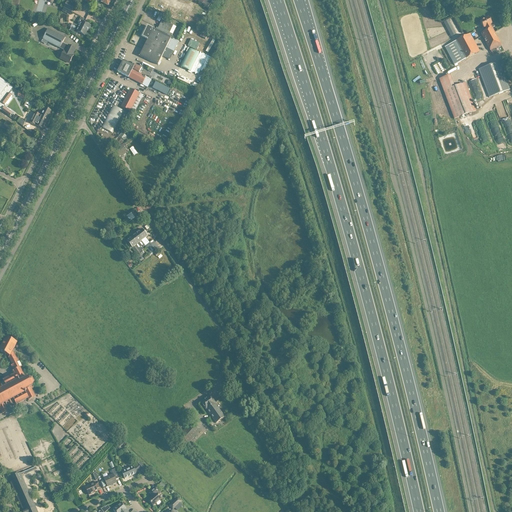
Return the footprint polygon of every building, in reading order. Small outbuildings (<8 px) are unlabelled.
[(40,0),(38,14),(45,15),(48,0),(40,0)] [(67,2),(64,8),(71,12),(75,6),(67,2)] [(501,45),(494,32),(492,28),(495,27),(492,23),(488,17),(480,21),(484,28),(485,27),(487,30),(481,34),(490,51),(501,45)] [(173,25),(162,20),(161,23),(163,24),(159,32),(147,26),(142,37),(148,40),(139,56),(157,65),(173,35),(169,33),(173,25)] [(448,20),(443,23),(451,37),(456,34),(448,20)] [(77,25),(77,26),(73,24),(73,25),(72,25),(71,27),(71,28),(69,31),(73,33),(72,34),(76,35),(78,32),(84,36),(88,29),(90,26),(82,21),(79,26),(77,25)] [(48,29),(43,39),(60,48),(60,47),(66,50),(65,51),(64,51),(60,59),(69,63),(73,55),(72,55),(75,49),(68,45),(68,46),(62,43),(65,38),(48,29)] [(470,34),(445,47),(454,65),(480,52),(470,34)] [(480,68),(492,97),(511,89),(511,88),(501,60),(480,68)] [(149,76),(148,78),(139,73),(139,72),(140,73),(142,69),(141,69),(142,68),(135,64),(134,67),(123,61),(117,72),(147,87),(152,77),(149,76)] [(450,75),(439,79),(454,119),(476,111),(465,83),(454,87),(450,75)] [(0,78),(0,109),(1,110),(4,105),(1,103),(9,93),(13,88),(0,78)] [(130,111),(139,93),(130,89),(121,107),(130,111)] [(9,93),(1,103),(4,105),(12,96),(9,93)] [(5,105),(7,107),(15,98),(13,96),(5,105)] [(124,111),(113,106),(101,127),(112,133),(124,111)] [(4,107),(1,111),(10,117),(12,113),(4,107)] [(39,114),(39,115),(35,113),(30,123),(42,129),(52,111),(45,108),(41,115),(39,114)] [(0,121),(0,126),(8,132),(10,129),(0,121)] [(114,150),(112,152),(112,153),(113,154),(114,154),(115,156),(115,157),(116,158),(120,156),(121,157),(128,152),(127,151),(128,150),(124,144),(122,146),(121,145),(120,146),(128,136),(123,132),(118,138),(117,137),(114,142),(115,143),(115,144),(119,147),(114,150)] [(128,170),(123,173),(130,183),(132,182),(132,177),(128,170)] [(142,229),(136,234),(141,241),(143,240),(144,241),(146,239),(145,238),(147,237),(142,229)] [(141,241),(136,234),(131,237),(137,245),(135,246),(137,248),(142,255),(144,253),(142,251),(143,250),(142,247),(144,245),(141,241)] [(137,245),(131,237),(127,241),(129,244),(127,245),(130,249),(132,248),(139,257),(142,255),(137,248),(135,246),(137,245)] [(147,249),(155,243),(153,240),(145,246),(147,249)] [(149,251),(157,245),(155,243),(147,249),(149,251)] [(151,254),(159,248),(157,245),(149,251),(151,254)] [(27,375),(24,376),(20,368),(22,366),(19,361),(18,362),(15,356),(17,353),(14,351),(15,350),(14,349),(17,343),(6,338),(0,349),(0,350),(10,356),(9,357),(13,365),(11,365),(14,370),(13,371),(15,374),(12,376),(11,375),(11,376),(8,378),(7,377),(7,378),(3,381),(4,383),(0,385),(1,386),(0,386),(0,408),(0,409),(3,414),(8,411),(5,406),(10,403),(11,404),(13,403),(14,406),(28,398),(29,400),(35,397),(31,389),(33,388),(32,384),(33,382),(34,382),(33,382),(32,378),(31,378),(28,378),(27,375)] [(207,409),(217,423),(224,417),(214,403),(215,403),(210,395),(201,402),(206,410),(207,409)] [(184,448),(201,430),(192,422),(175,439),(184,448)] [(68,448),(74,441),(70,437),(64,444),(68,448)] [(138,472),(140,470),(141,470),(144,467),(139,462),(135,465),(136,466),(135,467),(133,468),(133,467),(121,472),(124,479),(136,474),(135,473),(138,472)] [(113,474),(104,479),(107,487),(117,482),(116,480),(119,478),(115,469),(111,471),(113,474)] [(20,474),(10,478),(12,483),(14,486),(13,486),(24,511),(23,511),(37,511),(21,475),(24,474),(24,472),(20,474)] [(93,492),(95,491),(97,490),(96,489),(99,487),(96,482),(90,485),(91,486),(86,488),(89,495),(93,493),(93,492)] [(158,489),(163,493),(168,487),(163,483),(158,489)] [(153,496),(152,496),(148,500),(153,506),(156,503),(157,503),(159,501),(161,499),(158,495),(160,493),(156,488),(150,492),(153,496)] [(169,506),(173,510),(181,502),(178,498),(169,506)] [(114,509),(113,510),(115,511),(127,511),(125,510),(123,507),(124,506),(121,503),(117,506),(117,505),(113,508),(114,509)]
